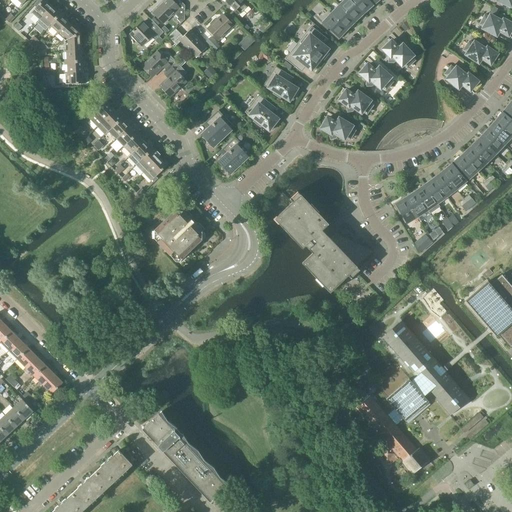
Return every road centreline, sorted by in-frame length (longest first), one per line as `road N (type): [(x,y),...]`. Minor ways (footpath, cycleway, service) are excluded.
road 1 (tertiary): [(224,205),(251,236),(249,257),(196,288),(94,389)]
road 2 (tertiary): [(108,26),(116,73),(171,128),(224,205)]
road 3 (residential): [(291,139),(344,58),(364,50),(418,0)]
road 4 (residential): [(363,161),(412,153),(456,129),(511,61)]
road 5 (residential): [(363,161),(366,207),(392,253),(368,283)]
road 6 (residential): [(94,389),(0,296)]
road 7 (residential): [(29,511),(124,422)]
road 8 (tertiary): [(0,476),(94,389)]
road 9 (residential): [(207,511),(124,422)]
